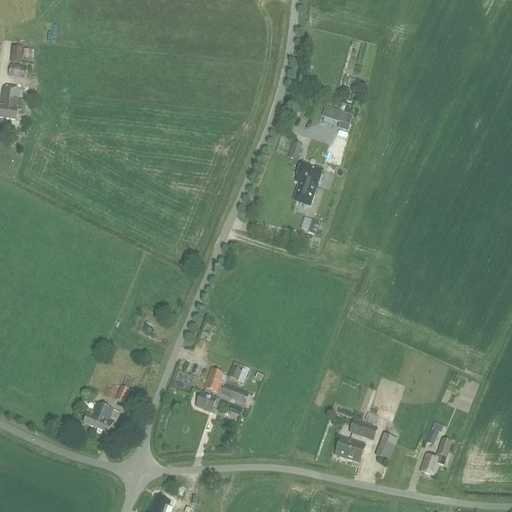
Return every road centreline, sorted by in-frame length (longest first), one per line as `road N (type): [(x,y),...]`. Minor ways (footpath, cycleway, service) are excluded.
road 1 (unclassified): [(134,470),(148,414),(280,81),(291,0)]
road 2 (unclassified): [(511,505),(448,501),(293,470),(134,470)]
road 3 (unclassified): [(134,470),(45,446),(0,423)]
